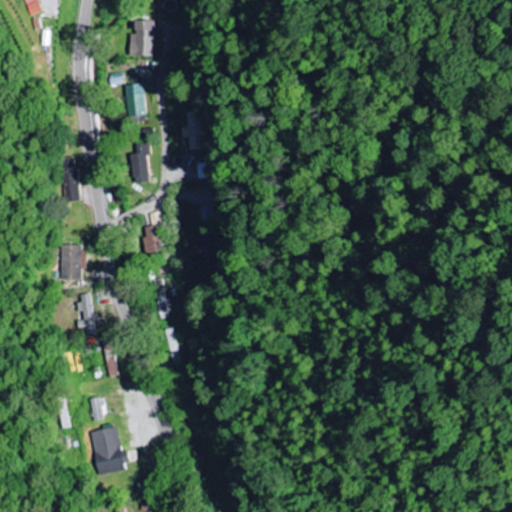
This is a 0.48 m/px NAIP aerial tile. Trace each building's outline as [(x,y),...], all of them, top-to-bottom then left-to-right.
[(25,0),(31,16),(43,12),(39,0),(25,0)] [(129,56),(151,57),(152,20),(133,20),(133,33),(129,33),(129,56)] [(126,116),(143,116),(142,84),(125,84),(126,116)] [(183,112),(184,127),(179,127),(180,138),(186,138),(187,150),(203,149),(202,111),(183,112)] [(131,154),(134,184),(149,182),(146,154),(149,154),(148,143),(135,145),(136,154),(131,154)] [(79,201),(78,160),(65,161),(66,202),(79,201)] [(146,228),(148,236),(143,237),(148,255),(165,250),(159,227),(164,225),(161,211),(150,214),(153,226),(146,228)] [(62,280),(84,280),(84,269),(87,269),(87,246),(63,245),(62,280)] [(105,342),(111,377),(120,376),(114,340),(105,342)] [(100,475),(130,469),(127,451),(123,452),(119,428),(92,432),(100,475)]
